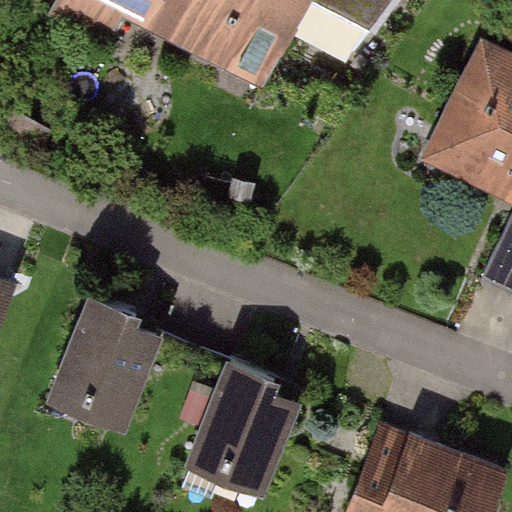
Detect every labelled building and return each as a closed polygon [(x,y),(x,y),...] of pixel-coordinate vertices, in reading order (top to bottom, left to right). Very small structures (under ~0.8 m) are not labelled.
[(58,0),(50,15),(106,44),(118,21),(255,93),(298,10),(358,48),(397,0),(158,0),(156,4),(148,0),(58,0)] [(511,48),(472,30),(415,155),(511,198),(511,48)] [(0,320),(17,278),(0,271),(0,320)] [(129,306),(72,282),(26,393),(119,431),(158,335),(123,321),(129,306)] [(272,374),(212,351),(171,455),(259,490),(293,403),(265,392),(272,374)] [(486,511),(504,467),(372,417),(335,511),(486,511)]
